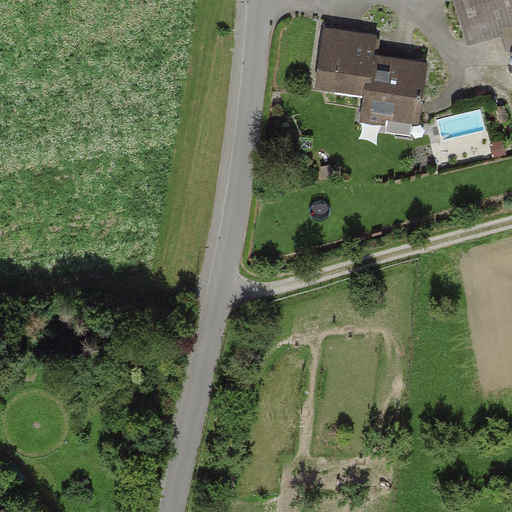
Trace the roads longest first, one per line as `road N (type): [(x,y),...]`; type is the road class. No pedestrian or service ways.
road 1 (track): [(0,304),(84,296),(237,301),(511,222)]
road 2 (residential): [(171,511),(249,137),(260,0)]
